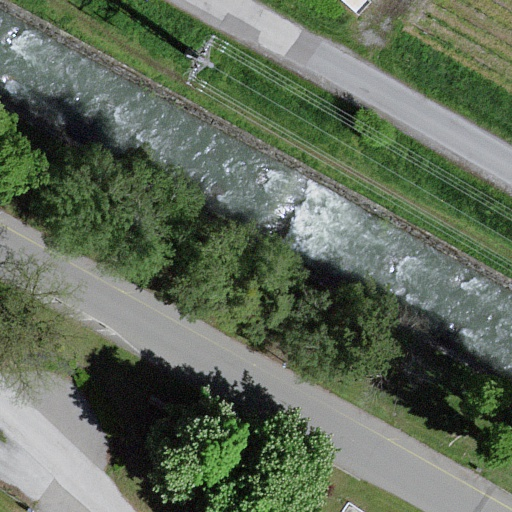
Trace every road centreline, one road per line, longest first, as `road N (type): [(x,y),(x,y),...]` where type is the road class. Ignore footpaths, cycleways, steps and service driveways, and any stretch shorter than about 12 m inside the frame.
road 1 (residential): [(490,511),(0,248)]
road 2 (residential): [(511,175),(207,0)]
road 3 (residential): [(76,508),(30,432),(0,406)]
